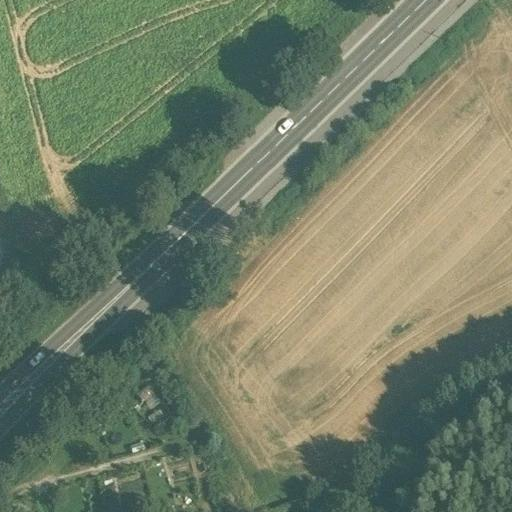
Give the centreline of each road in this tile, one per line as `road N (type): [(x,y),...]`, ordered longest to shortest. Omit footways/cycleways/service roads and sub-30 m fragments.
road 1 (primary): [(135,280),(428,0)]
road 2 (track): [(0,508),(14,491),(206,440)]
road 3 (primary): [(0,430),(135,280)]
road 4 (primary): [(135,280),(0,396)]
